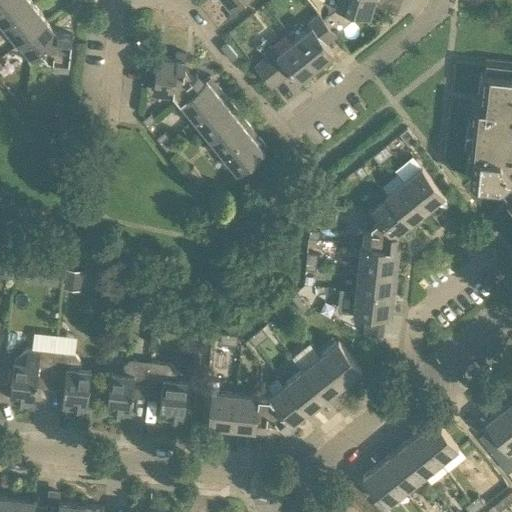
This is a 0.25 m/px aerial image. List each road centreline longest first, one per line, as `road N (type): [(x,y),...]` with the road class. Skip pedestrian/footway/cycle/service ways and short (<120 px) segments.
road 1 (residential): [(255,484),(0,455)]
road 2 (residential): [(288,133),(429,20),(440,0)]
road 3 (residential): [(421,385),(301,474),(255,484)]
road 4 (residential): [(421,385),(423,304),(475,257)]
